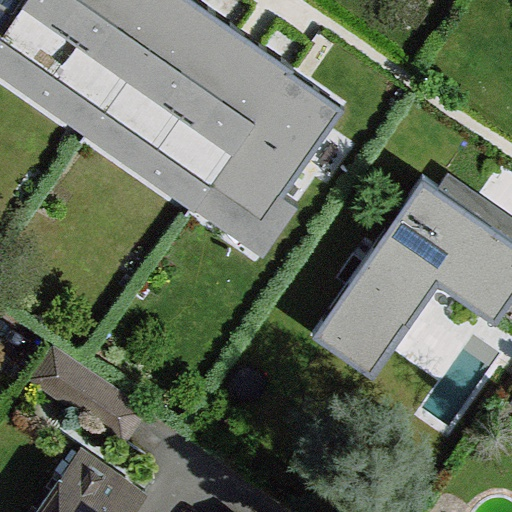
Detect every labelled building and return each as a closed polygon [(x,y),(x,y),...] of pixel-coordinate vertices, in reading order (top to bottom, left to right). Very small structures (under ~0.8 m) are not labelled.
[(24,0),(0,34),(0,65),(88,128),(179,0),(24,0)] [(0,0),(0,34),(24,0),(0,0)] [(187,0),(179,0),(88,128),(199,206),(289,75),(290,71),(187,0)] [(340,111),(289,75),(199,206),(267,252),(298,208),(281,196),(340,111)] [(374,382),(439,287),(495,326),(511,301),(511,217),(449,174),(438,190),(425,181),(315,341),(374,382)] [(131,511),(141,498),(72,451),(30,511),(131,511)]
